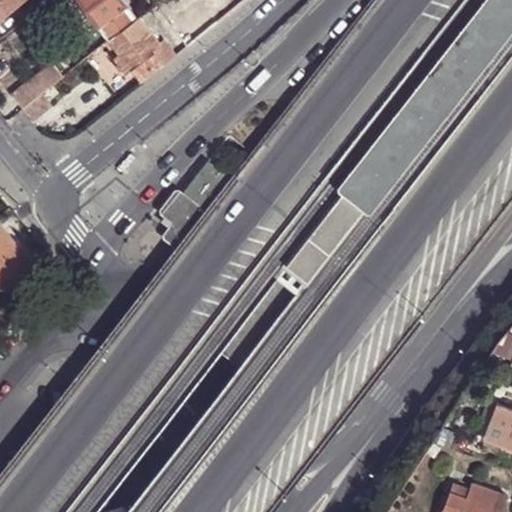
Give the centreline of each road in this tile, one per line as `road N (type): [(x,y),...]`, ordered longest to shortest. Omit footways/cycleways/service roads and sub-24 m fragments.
road 1 (trunk): [(418,0),(22,511)]
road 2 (trunk): [(197,511),(511,104)]
road 3 (trunk): [(336,0),(94,255)]
road 4 (residential): [(48,203),(281,0)]
road 5 (tertiary): [(272,451),(245,434),(177,419),(95,359),(22,374)]
road 6 (residential): [(387,411),(511,248)]
road 7 (residential): [(94,255),(103,275),(94,297),(22,374)]
road 8 (residential): [(295,511),(387,411)]
road 9 (residential): [(387,411),(322,445),(272,451)]
